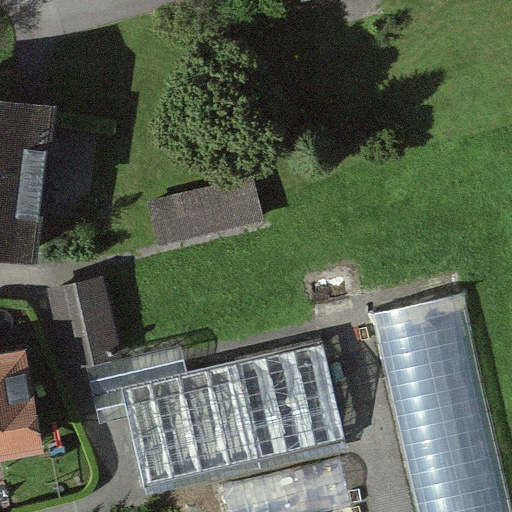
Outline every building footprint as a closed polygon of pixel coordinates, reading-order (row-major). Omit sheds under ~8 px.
[(0,263),(31,267),(51,110),(0,103),(0,263)] [(252,178),(151,203),(161,242),(262,218),(252,178)] [(101,281),(52,292),(70,370),(119,360),(101,281)] [(510,511),(475,297),(384,312),(417,511),(510,511)] [(346,444),(323,337),(120,380),(143,487),(346,444)] [(0,462),(42,455),(25,356),(0,359),(0,462)] [(232,511),(324,511),(356,503),(343,458),(227,492),(232,511)]
